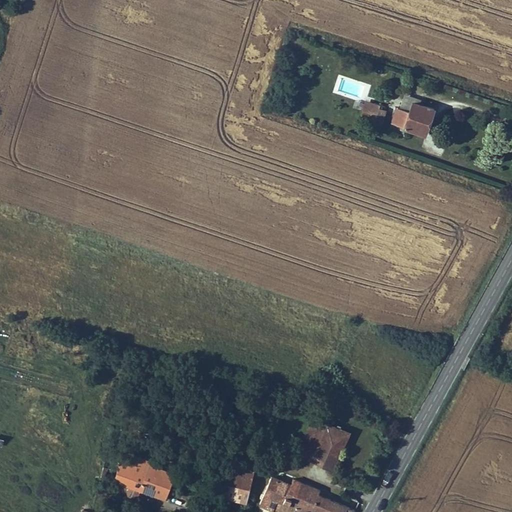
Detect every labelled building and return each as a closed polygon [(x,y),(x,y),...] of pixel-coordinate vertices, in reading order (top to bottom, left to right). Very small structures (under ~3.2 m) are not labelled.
[(364,100),(359,118),(382,124),(387,106),(364,100)] [(413,101),(405,126),(425,132),(433,108),(413,101)] [(349,427),(311,417),(299,458),(337,468),(349,427)] [(140,457),(128,453),(116,485),(128,490),(140,457)] [(157,462),(140,457),(128,490),(168,503),(177,478),(155,470),(157,462)] [(254,464),(228,461),(223,499),(248,502),(254,464)] [(272,472),(268,485),(277,488),(282,471),(273,469),(272,472)] [(270,511),(277,488),(268,485),(258,480),(247,511),(270,511)] [(102,511),(111,511),(114,503),(107,501),(102,511)]
